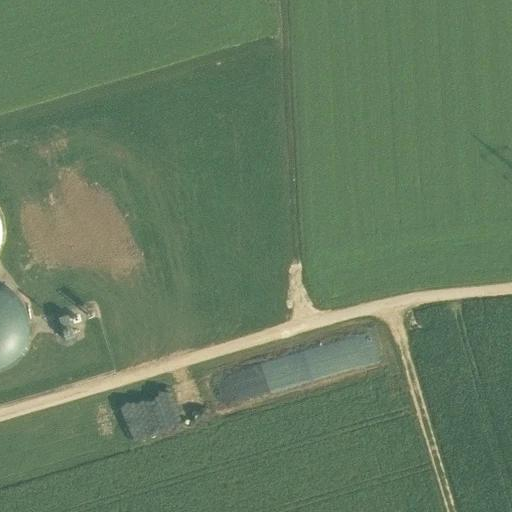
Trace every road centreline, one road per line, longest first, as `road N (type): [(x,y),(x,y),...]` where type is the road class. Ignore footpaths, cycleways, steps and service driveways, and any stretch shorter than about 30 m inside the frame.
road 1 (track): [(511,288),(388,301),(0,416)]
road 2 (track): [(298,328),(279,0)]
road 3 (track): [(450,511),(388,301)]
